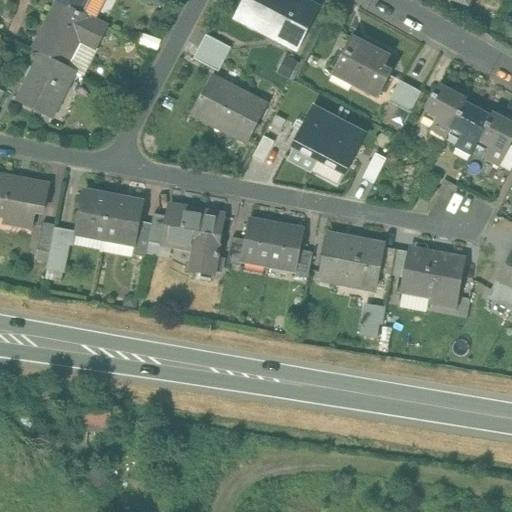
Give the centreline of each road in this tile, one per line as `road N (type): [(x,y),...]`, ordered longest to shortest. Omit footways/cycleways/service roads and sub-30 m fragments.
road 1 (secondary): [(511,417),(0,335)]
road 2 (residential): [(113,165),(480,234)]
road 3 (residential): [(113,165),(201,0)]
road 4 (residential): [(388,0),(511,68)]
